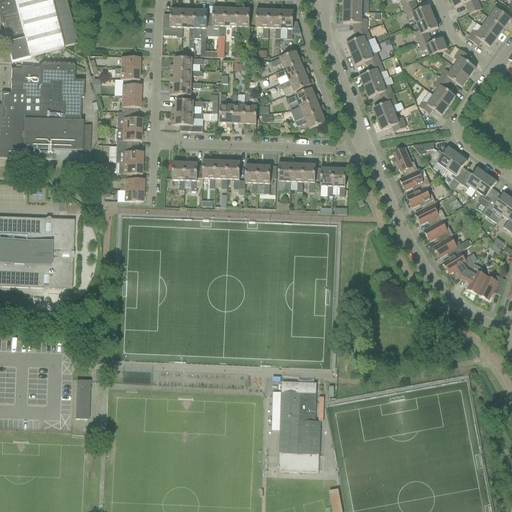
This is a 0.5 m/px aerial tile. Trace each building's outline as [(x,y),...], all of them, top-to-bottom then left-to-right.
[(19,0),(0,0),(0,14),(1,18),(7,17),(6,15),(10,14),(11,18),(19,16),(15,1),(19,0)] [(19,0),(15,1),(19,16),(11,18),(10,14),(6,15),(7,17),(1,18),(12,62),(76,46),(64,0),(19,0)] [(343,2),(343,13),(362,14),(362,2),(362,0),(349,0),(348,2),(343,2)] [(417,0),(405,0),(406,0),(401,2),(404,12),(416,7),(414,1),(417,0)] [(479,5),(476,0),(450,0),(454,9),(465,5),(467,10),(479,5)] [(481,11),(479,5),(467,10),(469,16),(481,11)] [(225,10),(219,10),(219,7),(216,7),(216,6),(213,6),(213,10),(213,15),(207,15),(207,31),(206,31),(206,35),(206,38),(224,39),(225,28),(225,10)] [(495,10),(489,20),(504,30),(510,21),(506,18),(510,13),(499,6),(496,11),(495,10)] [(237,11),(231,11),(231,8),(228,8),(228,7),(225,7),(225,10),(225,28),(232,29),(231,39),(236,39),(237,29),(237,11)] [(237,11),(237,29),(244,29),(243,39),(248,39),(249,21),(250,11),(243,11),(243,8),(240,8),(240,7),(237,7),(237,11)] [(418,12),(416,7),(404,12),(408,21),(413,19),(416,26),(433,19),(429,8),(418,12)] [(182,30),(183,12),(176,11),(176,9),(174,9),(174,8),(171,8),(171,17),(163,16),(163,29),(177,30),(177,40),(182,40),(182,30)] [(195,12),(188,12),(188,9),(186,9),(186,8),(183,8),(183,12),(182,30),(189,30),(189,40),(194,40),(194,30),(195,12)] [(207,31),(207,15),(207,13),(200,12),(200,10),(198,10),(198,9),(195,8),(195,12),(194,30),(201,30),(201,41),(206,41),(206,35),(206,31),(207,31)] [(268,30),(269,12),(262,12),(262,9),(260,9),(260,8),(257,8),(257,12),(256,30),(263,30),(263,40),(268,40),(268,30)] [(281,13),(274,12),(274,10),(272,9),(272,8),(269,8),(269,12),(268,30),(275,30),(275,40),(280,41),(280,30),(281,13)] [(293,24),(293,13),(286,13),(286,10),(284,10),(284,9),(281,9),(281,13),(280,30),(287,31),(287,41),(292,41),(292,34),(300,34),(301,36),(297,24),(293,24)] [(361,21),(362,14),(343,13),(343,25),(353,25),(353,31),(367,31),(367,21),(361,21)] [(438,29),(433,19),(416,26),(419,32),(414,35),(418,44),(429,39),(427,34),(438,29)] [(497,40),(504,30),(489,20),(482,29),(497,40)] [(490,49),(497,40),(482,29),(478,35),(473,32),(467,40),(478,47),(481,43),(490,49)] [(367,31),(353,31),(357,41),(347,46),(351,57),(368,50),(366,43),(371,41),(367,31)] [(432,44),(429,39),(418,44),(422,53),(427,51),(430,58),(447,51),(442,40),(432,44)] [(371,56),(368,50),(351,57),(355,67),(366,63),(368,69),(380,64),(376,54),(371,56)] [(466,63),(470,59),(459,51),(454,59),(458,63),(454,69),(469,79),(475,70),(466,63)] [(296,53),(287,57),(280,60),(280,61),(270,64),(272,69),(282,65),(284,72),(301,65),(304,63),(303,61),(302,61),(301,59),(299,60),(296,53)] [(139,71),(139,64),(139,60),(121,59),(120,71),(139,71)] [(192,73),(192,66),(202,66),(202,61),(184,60),(174,60),(174,67),(171,67),(171,70),(170,70),(170,72),(174,72),(192,73)] [(0,158),(52,161),(77,161),(77,153),(90,153),(90,127),(82,127),(82,123),(80,123),(81,100),(83,100),(83,91),(83,82),(74,81),(74,67),(71,65),(69,67),(67,64),(64,67),(61,64),(59,66),(57,64),(54,66),(52,64),(50,66),(47,64),(45,66),(43,64),(35,71),(31,71),(31,68),(30,68),(20,68),(20,70),(11,70),(10,94),(1,94),(0,118),(0,120),(2,120),(2,130),(0,129),(0,158)] [(384,73),(380,64),(368,69),(370,74),(360,78),(364,89),(381,82),(378,75),(384,73)] [(303,71),(301,65),(284,72),(275,76),(277,80),(286,76),(289,83),(306,76),(309,75),(308,72),(307,72),(306,70),(303,71)] [(97,76),(96,73),(102,73),(102,69),(95,69),(91,70),(93,77),(97,76)] [(462,89),(469,79),(454,69),(449,75),(445,71),(439,80),(449,87),(453,82),(462,89)] [(138,83),(139,71),(120,71),(114,70),(114,75),(120,76),(120,82),(122,82),(136,83),(138,83)] [(191,85),(191,78),(202,78),(202,73),(192,73),(174,72),(173,79),(171,79),(171,82),(170,82),(170,84),(173,84),(191,85)] [(308,82),(306,76),(289,83),(279,87),(281,91),(291,87),(294,94),(310,87),(314,86),(313,83),(312,84),(311,81),(308,82)] [(446,92),(449,87),(439,80),(433,88),(438,91),(433,97),(448,108),(455,98),(446,92)] [(94,81),(91,81),(95,97),(100,97),(100,81),(94,81)] [(122,82),(121,98),(140,99),(140,88),(136,87),(136,83),(122,82)] [(384,89),(381,82),(364,89),(368,100),(379,96),(381,101),(393,96),(389,87),(384,89)] [(191,97),(191,90),(201,90),(201,88),(201,85),(191,85),(173,84),(173,87),(173,91),(170,91),(170,94),(169,94),(169,96),(173,96),(173,97),(178,97),(178,100),(178,102),(190,103),(190,101),(190,97),(191,97)] [(297,102),(300,109),(316,102),(320,100),(319,98),(318,98),(317,96),(314,97),(312,90),(295,97),(295,98),(286,102),(288,106),(297,102)] [(397,106),(393,96),(381,101),(383,106),(373,111),(377,121),(394,115),(391,108),(397,106)] [(232,107),(225,107),(226,97),(221,97),(220,115),(219,125),(227,125),(226,128),(229,128),(229,129),(232,129),(232,126),(232,107)] [(244,126),(244,108),(237,108),(238,98),(233,97),(232,107),(232,126),(239,126),(238,128),(241,129),(241,130),(244,130),(244,126)] [(442,117),(448,108),(433,97),(427,107),(422,103),(419,108),(429,116),(432,111),(442,117)] [(139,110),(140,99),(121,98),(121,115),(124,115),(137,116),(137,110),(139,110)] [(244,108),(244,126),(251,126),(250,129),(253,129),(253,130),(256,130),(256,126),(256,116),(257,108),(251,108),(251,100),(251,98),(245,98),(244,108)] [(203,107),(204,104),(193,103),(190,103),(178,102),(176,102),(175,110),(173,109),(172,112),(171,112),(171,114),(171,115),(175,115),(193,115),(193,114),(193,109),(203,109),(203,107)] [(300,109),(290,113),(295,124),(321,113),(324,112),(323,109),(322,109),(321,107),(319,108),(316,102),(300,109)] [(321,113),(295,124),(297,128),(306,124),(309,131),(329,123),(328,120),(327,121),(326,118),(324,119),(321,113)] [(141,132),(141,125),(141,121),(137,121),(137,116),(124,115),(121,115),(117,115),(117,122),(116,122),(116,131),(141,132)] [(171,124),(171,127),(175,127),(180,127),(179,133),(181,133),(190,133),(190,134),(202,134),(203,128),(203,121),(203,116),(193,115),(175,115),(175,122),(172,121),(172,124),(171,124)] [(397,121),(394,115),(377,121),(381,132),(392,128),(394,134),(406,129),(402,119),(397,121)] [(115,131),(115,142),(116,142),(115,148),(125,148),(138,149),(138,144),(140,144),(141,132),(116,131),(115,131)] [(412,147),(418,155),(418,156),(425,155),(424,152),(434,151),(433,144),(420,146),(412,147)] [(115,148),(115,164),(118,164),(120,164),(120,165),(142,166),(142,158),(142,154),(140,154),(138,154),(138,149),(125,148),(115,148)] [(446,171),(458,156),(448,149),(437,165),(446,171)] [(404,173),(406,178),(418,173),(414,163),(411,165),(408,159),(405,150),(393,155),(401,174),(404,173)] [(467,163),(458,156),(446,171),(453,176),(451,178),(459,185),(468,173),(463,169),(467,163)] [(215,163),(209,163),(209,160),(206,160),(206,159),(204,159),(204,162),(203,162),(203,168),(203,180),(210,181),(209,191),(212,191),(215,191),(215,188),(215,181),(215,163)] [(215,163),(215,181),(222,181),(221,191),(227,191),(227,181),(227,163),(221,163),(221,160),(218,160),(218,159),(216,159),(215,163)] [(185,165),(178,164),(178,162),(176,162),(176,160),(173,160),(173,164),(172,182),(179,182),(179,192),(184,193),(185,183),(184,183),(185,165)] [(239,182),(239,174),(240,164),(233,164),(233,161),(230,161),(230,160),(228,160),(227,163),(227,181),(234,181),(233,192),(239,192),(238,195),(240,196),(245,196),(245,185),(245,182),(239,182)] [(203,180),(203,168),(197,167),(197,165),(190,165),(190,162),(188,162),(188,161),(187,161),(185,161),(185,165),(184,183),(185,183),(191,183),(191,193),(196,193),(197,183),(197,180),(203,180)] [(291,166),(284,166),(284,163),(282,163),(282,162),(279,162),(279,165),(279,175),(278,183),(285,184),(285,194),(290,194),(291,184),(291,166)] [(303,166),(296,166),(296,163),(294,163),(294,162),(292,162),(291,162),(291,166),(291,184),(292,184),(297,184),(297,194),(302,194),(303,184),(303,166)] [(258,167),(251,167),(251,165),(249,164),(249,163),(246,163),(246,167),(245,177),(245,182),(245,185),(252,185),(252,195),(257,196),(258,185),(257,185),(258,167)] [(321,183),(321,170),(315,170),(315,167),(308,167),(308,164),(306,164),(306,163),(303,163),(303,166),(303,184),(305,184),(309,184),(309,195),(314,195),(315,185),(315,182),(321,183)] [(118,164),(118,176),(122,176),(126,176),(126,181),(139,182),(139,177),(141,177),(141,173),(142,166),(120,165),(120,164),(118,164)] [(276,181),(276,178),(277,168),(270,168),(263,168),(263,165),(261,165),(261,164),(258,164),(258,167),(257,185),(258,185),(260,186),(264,186),(264,196),(269,196),(270,186),(270,185),(272,185),(272,181),(276,181)] [(333,170),(332,170),(327,170),(327,167),(324,167),(324,166),(321,166),(321,170),(321,183),(320,188),(328,188),(327,198),(331,198),(332,199),(333,188),(333,170)] [(345,189),(346,171),(339,171),(339,168),(336,168),(336,167),(333,167),(333,170),(333,188),(340,189),(339,199),(344,199),(345,191),(345,189)] [(476,192),(487,177),(477,170),(473,176),(468,173),(459,185),(468,191),(470,188),(476,192)] [(418,172),(418,173),(406,178),(399,181),(405,192),(414,188),(417,193),(425,190),(430,188),(426,178),(421,180),(418,172)] [(496,184),(487,177),(476,192),(482,197),(477,203),(486,210),(494,198),(497,194),(492,190),(496,184)] [(120,187),(119,192),(124,192),(143,193),(143,186),(143,182),(141,182),(139,182),(126,181),(125,181),(124,187),(120,187)] [(429,197),(425,190),(417,193),(407,198),(412,209),(421,205),(424,211),(433,206),(436,205),(431,196),(429,197)] [(142,204),(143,193),(124,192),(124,204),(142,204)] [(502,217),(511,203),(511,200),(504,195),(499,201),(494,198),(486,210),(482,215),(490,221),(493,217),(496,213),(501,217),(502,217)] [(65,203),(57,202),(56,214),(64,215),(65,203)] [(511,203),(502,217),(509,222),(503,229),(504,230),(510,235),(511,236),(511,235),(511,203)] [(437,214),(433,206),(424,211),(415,215),(420,226),(430,221),(433,227),(441,223),(445,220),(441,211),(437,214)] [(44,220),(44,221),(0,219),(0,288),(42,290),(43,290),(43,287),(47,288),(47,291),(47,290),(71,291),(72,259),(72,258),(70,258),(70,254),(73,254),(72,254),(73,222),(49,221),(50,221),(49,220),(49,223),(45,223),(45,220),(44,220)] [(445,230),(441,223),(433,227),(423,232),(430,243),(439,238),(442,244),(450,239),(453,237),(448,228),(445,230)] [(454,245),(450,239),(442,244),(433,249),(439,260),(448,254),(451,259),(460,254),(461,254),(471,248),(467,242),(461,246),(459,243),(454,245)] [(461,278),(473,266),(468,258),(464,261),(460,254),(451,259),(442,264),(449,275),(454,272),(459,281),(461,278)] [(477,296),(486,278),(479,275),(482,270),(473,266),(461,278),(459,281),(469,286),(466,291),(477,296)] [(494,282),(486,278),(477,296),(488,302),(493,292),(501,294),(505,282),(496,277),(494,282)] [(83,382),(76,382),(75,420),(86,420),(87,390),(90,390),(90,381),(83,381),(83,382)] [(318,474),(319,433),(319,423),(314,423),(316,384),(281,383),(278,473),(318,474)] [(333,492),(335,511),(344,511),(342,490),(333,492)]
